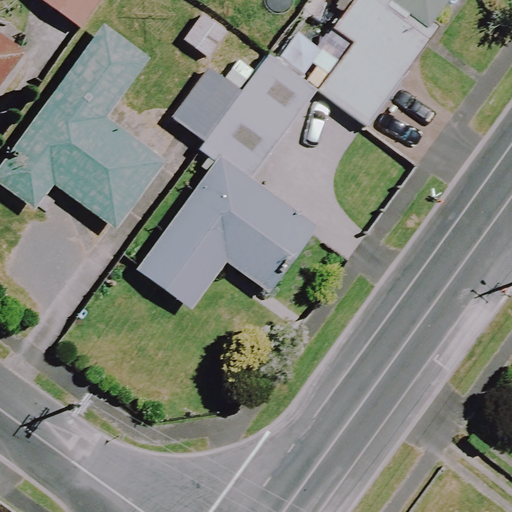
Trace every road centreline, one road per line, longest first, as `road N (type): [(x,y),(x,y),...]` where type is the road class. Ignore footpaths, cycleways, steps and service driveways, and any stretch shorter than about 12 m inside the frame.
road 1 (tertiary): [(282,511),(511,197)]
road 2 (residential): [(144,511),(0,406)]
